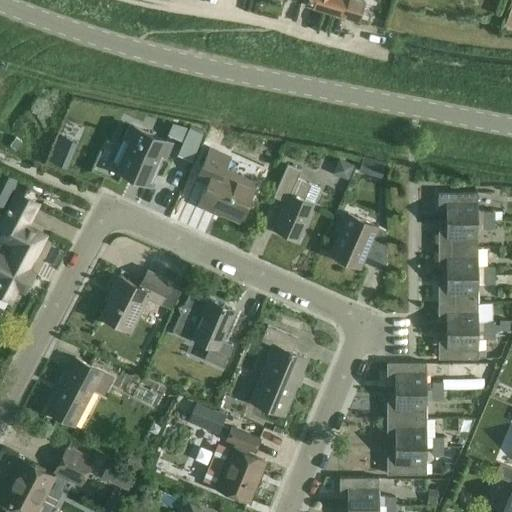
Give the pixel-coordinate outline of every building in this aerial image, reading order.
[(308,0),(307,5),(357,20),(363,0),(308,0)] [(191,161),(203,133),(172,123),(167,134),(183,141),(176,154),(191,161)] [(148,183),(167,141),(133,126),(115,168),(148,183)] [(211,130),(206,141),(215,145),(220,134),(211,130)] [(59,136),(49,161),(62,166),(72,141),(59,136)] [(16,151),(22,143),(16,139),(10,147),(16,151)] [(223,170),(229,157),(209,148),(196,178),(207,182),(197,204),(213,211),(215,206),(240,217),(255,184),(223,170)] [(361,158),(358,171),(368,173),(371,160),(361,158)] [(337,159),(332,173),(345,178),(350,165),(337,159)] [(287,165),(273,196),(286,202),(274,229),(297,239),(319,188),(296,178),(300,171),(287,165)] [(446,221),(477,220),(476,192),(439,192),(439,210),(446,210),(446,221)] [(27,270),(45,237),(26,227),(37,204),(17,194),(0,225),(0,237),(19,248),(11,262),(1,257),(0,258),(0,294),(10,300),(17,287),(24,291),(33,274),(27,270)] [(484,219),(494,219),(494,210),(483,211),(484,219)] [(386,230),(348,213),(347,215),(330,254),(358,267),(364,255),(386,264),(386,230)] [(484,227),(494,227),(494,219),(484,219),(484,227)] [(439,248),(477,248),(477,220),(446,221),(446,230),(439,230),(439,248)] [(477,248),(439,248),(439,265),(446,265),(447,275),(477,275),(477,248)] [(484,274),(494,274),(494,266),(484,266),(484,274)] [(166,297),(173,284),(147,271),(138,287),(119,277),(111,291),(114,293),(101,316),(130,331),(147,298),(160,305),(164,296),(166,297)] [(484,282),(494,282),(494,274),(484,274),(484,282)] [(439,303),(478,302),(477,275),(447,275),(447,285),(439,285),(439,303)] [(222,341),(235,310),(207,298),(207,300),(201,297),(201,296),(190,291),(184,304),(177,307),(180,313),(172,331),(190,339),(191,337),(210,346),(204,359),(223,368),(233,346),(222,341)] [(447,330),(478,329),(478,302),(439,303),(439,320),(447,320),(447,330)] [(500,323),(495,323),(495,328),(509,328),(510,319),(500,319),(500,323)] [(485,329),(495,329),(495,321),(485,321),(485,329)] [(283,415),(306,358),(291,351),(296,338),(267,325),(261,340),(273,345),(250,401),(283,415)] [(478,329),(447,330),(447,340),(440,340),(440,358),(478,358),(478,329)] [(485,338),(495,338),(495,329),(485,329),(485,338)] [(104,395),(113,378),(75,359),(48,411),(74,425),(93,389),(104,395)] [(397,391),(427,391),(427,362),(388,362),(388,381),(397,381),(397,391)] [(434,390),(444,390),(444,382),(434,382),(434,390)] [(444,390),(434,390),(434,399),(444,399),(444,390)] [(388,418),(427,418),(427,391),(397,391),(397,401),(388,401),(388,418)] [(188,421),(217,434),(225,414),(195,402),(188,421)] [(397,445),(427,445),(427,418),(388,418),(389,436),(397,436),(397,445)] [(254,451),(259,439),(232,428),(227,439),(236,443),(217,488),(248,500),(264,461),(248,454),(250,449),(254,451)] [(434,445),(444,445),(444,437),(434,437),(434,445)] [(427,445),(397,445),(397,455),(388,455),(388,473),(427,473),(427,445)] [(444,445),(434,445),(434,454),(444,454),(444,445)] [(80,484),(92,463),(66,450),(55,471),(80,484)] [(129,454),(123,465),(137,472),(143,461),(129,454)] [(37,508),(53,477),(22,460),(1,499),(26,511),(29,511),(33,506),(37,508)] [(444,462),(440,466),(440,472),(450,472),(450,462),(444,462)] [(106,463),(100,475),(126,489),(132,477),(106,463)] [(511,489),(502,511),(511,511),(511,467),(499,463),(494,475),(511,482),(511,489)] [(346,505),(379,505),(379,476),(339,477),(339,495),(346,495),(346,505)] [(429,489),(426,501),(435,503),(437,489),(429,489)] [(385,505),(396,505),(396,497),(385,497),(385,505)] [(212,511),(188,502),(184,511),(212,511)]
